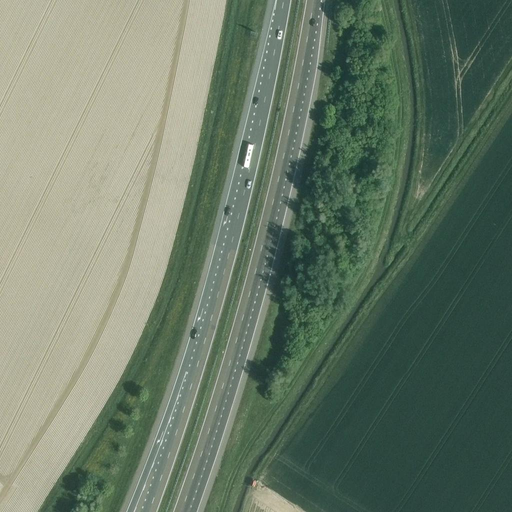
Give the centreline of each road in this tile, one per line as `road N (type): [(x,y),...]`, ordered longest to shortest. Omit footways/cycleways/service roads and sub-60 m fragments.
road 1 (motorway): [(283,0),(229,246),(148,511)]
road 2 (motorway): [(180,511),(259,253),(311,0)]
